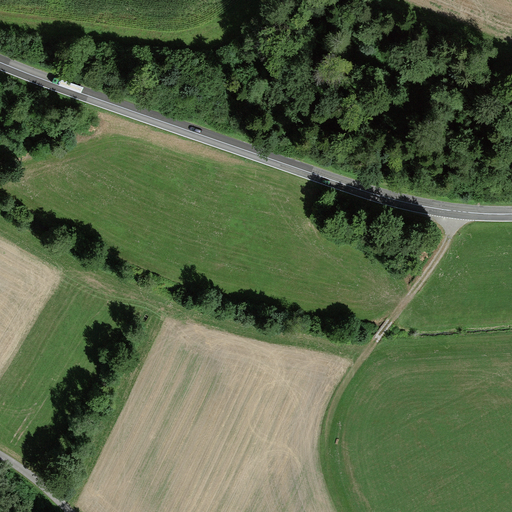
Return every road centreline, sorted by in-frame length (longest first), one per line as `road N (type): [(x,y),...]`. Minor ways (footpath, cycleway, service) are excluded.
road 1 (secondary): [(0,62),(348,186),(422,206),(511,214)]
road 2 (track): [(457,211),(443,250),(375,341)]
